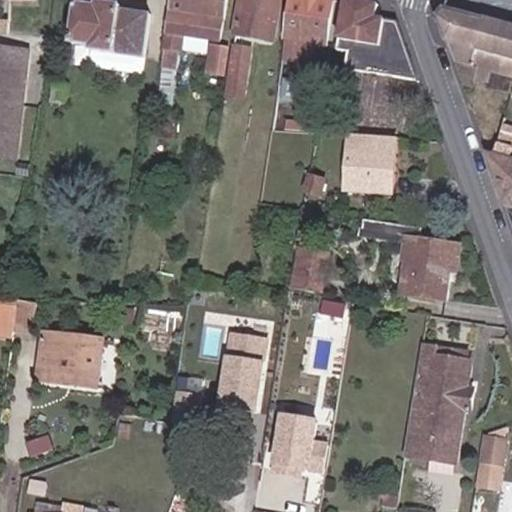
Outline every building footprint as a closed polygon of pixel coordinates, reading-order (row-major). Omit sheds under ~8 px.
[(217,40),(223,0),(170,0),(161,67),(176,69),(181,34),(217,40)] [(276,0),(239,0),(234,32),(270,40),(276,0)] [(329,0),(289,0),(283,39),(323,46),(329,0)] [(343,59),(409,70),(393,24),(373,21),(375,8),(343,1),(334,51),(344,53),(343,59)] [(133,61),(141,12),(97,4),(96,10),(75,6),(70,46),(91,50),(91,54),(133,61)] [(511,88),(511,29),(443,11),(435,18),(456,78),(485,85),(485,88),(510,95),(511,88)] [(0,61),(24,66),(25,55),(0,52),(0,61)] [(248,59),(230,56),(223,99),(241,102),(248,59)] [(340,71),(415,85),(409,70),(343,59),(340,71)] [(0,108),(18,111),(24,66),(0,61),(0,108)] [(209,92),(220,94),(223,69),(214,67),(209,92)] [(0,164),(12,166),(18,111),(0,108),(0,164)] [(493,158),(484,155),(495,186),(511,190),(511,163),(506,162),(511,139),(511,128),(502,126),(493,158)] [(344,174),(390,182),(393,141),(347,138),(344,174)] [(389,196),(390,182),(344,174),(343,191),(389,196)] [(307,177),(305,193),(321,196),(324,180),(307,177)] [(511,232),(511,190),(495,186),(511,232)] [(310,222),(312,213),(302,212),(300,220),(310,222)] [(354,230),(356,221),(337,218),(331,216),(329,231),(354,235),(354,230)] [(307,253),(312,223),(310,222),(300,220),(295,246),(300,247),(299,252),(307,253)] [(414,230),(391,227),(356,221),(354,230),(360,230),(359,239),(388,244),(390,237),(404,239),(412,241),(414,230)] [(404,239),(390,237),(388,244),(385,264),(401,267),(404,239)] [(412,241),(404,239),(401,267),(403,267),(398,295),(443,303),(447,275),(453,276),(458,249),(412,241)] [(307,253),(299,252),(292,293),(323,299),(330,256),(307,253)] [(47,300),(0,297),(0,333),(31,335),(32,317),(46,318),(47,300)] [(73,382),(72,390),(92,393),(100,345),(42,335),(35,376),(73,382)] [(402,453),(453,462),(461,416),(467,417),(471,396),(461,394),(465,366),(461,366),(463,358),(419,351),(402,453)] [(262,364),(226,359),(218,407),(253,413),(262,364)] [(34,383),(72,390),(73,382),(35,376),(34,383)] [(191,411),(173,408),(169,429),(187,432),(191,411)] [(270,412),(265,468),(330,473),(333,439),(323,439),(325,416),(270,412)] [(504,489),(508,433),(483,431),(478,487),(504,489)] [(452,468),(453,462),(402,453),(400,459),(452,468)] [(393,508),(394,496),(381,494),(380,496),(373,495),(371,502),(378,503),(378,506),(393,508)]
